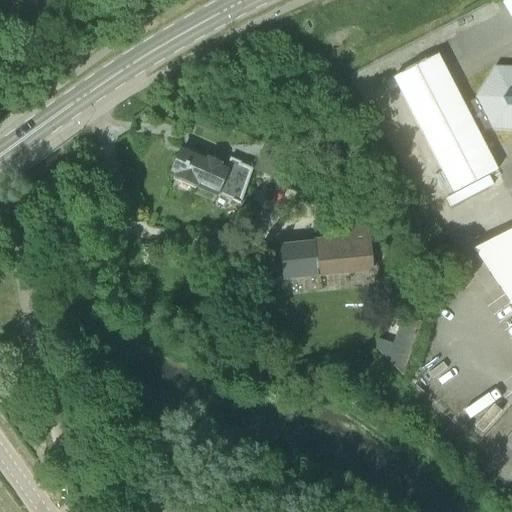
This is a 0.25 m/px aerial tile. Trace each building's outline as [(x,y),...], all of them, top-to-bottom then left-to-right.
[(463,106),(437,55),(393,78),(452,193),(497,171),(478,135),(491,128),(492,129),(511,130),(511,68),(495,68),(476,98),(476,99),(463,106)] [(276,179),(286,152),(266,144),(256,171),(276,179)] [(232,200),(243,175),(183,148),(171,174),(232,200)] [(283,278),(372,270),(369,230),(330,228),(331,241),(315,242),(315,244),(280,248),(282,259),(281,260),(283,278)] [(504,293),(511,287),(511,230),(474,250),(504,293)] [(422,320),(401,314),(392,342),(378,335),(372,350),(401,374),(422,320)]
